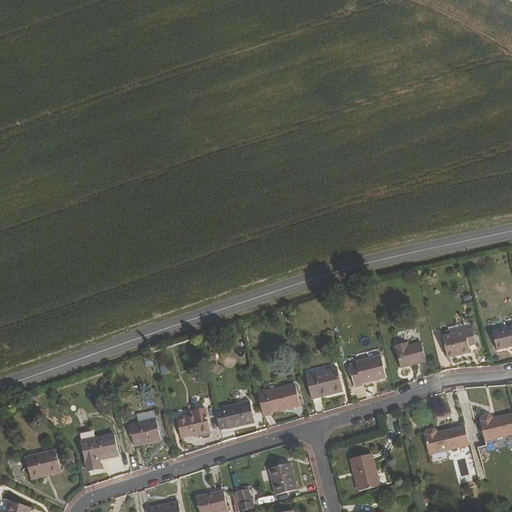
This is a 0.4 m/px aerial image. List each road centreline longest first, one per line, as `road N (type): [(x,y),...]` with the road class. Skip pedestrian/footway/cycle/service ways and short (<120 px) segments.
road 1 (primary): [(511,233),(370,264),(0,382)]
road 2 (residential): [(71,511),(74,500),(307,423)]
road 3 (residential): [(307,423),(436,379),(511,368)]
